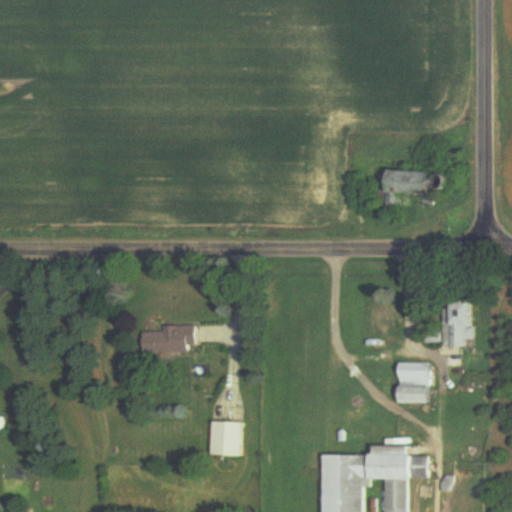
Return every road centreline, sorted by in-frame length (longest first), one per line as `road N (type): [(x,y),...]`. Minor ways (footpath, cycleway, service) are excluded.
road 1 (residential): [(0,249),(511,251)]
road 2 (residential): [(485,251),(485,0)]
